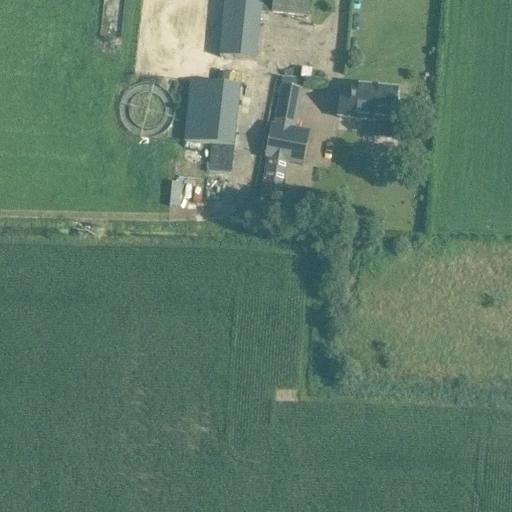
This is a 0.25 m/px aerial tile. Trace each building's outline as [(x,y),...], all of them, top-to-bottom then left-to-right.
[(226,0),(220,58),(256,62),(261,15),(273,16),(273,15),(306,19),(308,0),(226,0)] [(281,87),(278,103),(298,107),(301,91),(302,83),(283,79),(281,87)] [(192,84),(185,144),(212,146),(210,173),(230,175),(239,89),(192,84)] [(341,94),(339,117),(377,121),(375,138),(392,140),(394,123),(397,91),(352,86),(351,95),(341,94)] [(260,198),(258,208),(267,210),(269,200),(280,202),(288,163),(302,166),(307,134),(293,132),(274,128),(272,128),(266,159),(267,159),(260,198)]
